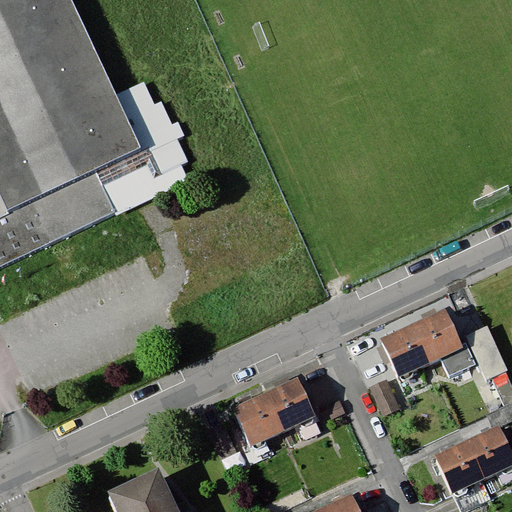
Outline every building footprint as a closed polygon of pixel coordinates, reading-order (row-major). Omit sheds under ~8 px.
[(71,0),(0,0),(0,268),(114,216),(98,180),(145,158),(71,0)] [(446,315),(382,346),(402,387),(466,356),(446,315)] [(297,387),(232,416),(250,455),(314,427),(297,387)] [(511,457),(501,434),(437,464),(455,502),(511,475),(511,457)] [(111,501),(116,511),(174,511),(159,479),(111,501)] [(326,511),(364,511),(358,497),(326,511)]
